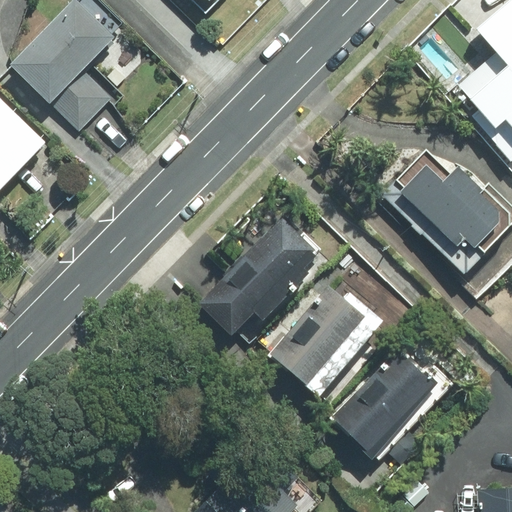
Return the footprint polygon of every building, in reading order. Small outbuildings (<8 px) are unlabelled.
[(74,0),(67,0),(6,65),(75,133),(110,99),(81,73),(113,38),(74,0)] [(198,0),(208,9),(215,0),(198,0)] [(511,14),(495,0),(492,0),(469,27),(511,64),(511,14)] [(511,69),(464,114),(511,164),(511,69)] [(0,191),(43,146),(0,106),(0,191)] [(392,173),(373,192),(463,278),(511,227),(511,207),(462,160),(453,169),(430,147),(399,180),(392,173)] [(320,252),(279,215),(199,304),(233,335),(248,318),(262,331),(310,276),(304,270),(320,252)] [(340,293),(325,281),(262,362),(317,405),(391,309),(351,279),(340,293)] [(327,424),(361,453),(352,463),(369,478),(377,468),(455,380),(429,357),(415,373),(394,349),(327,424)] [(287,511),(297,501),(264,470),(239,497),(218,477),(185,511),(287,511)] [(473,511),(511,511),(511,487),(474,488),(473,511)]
